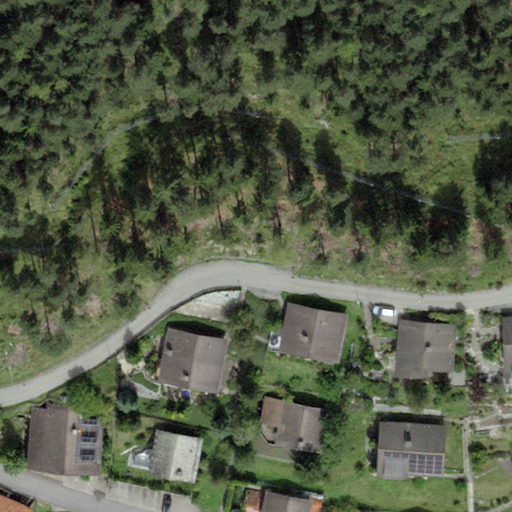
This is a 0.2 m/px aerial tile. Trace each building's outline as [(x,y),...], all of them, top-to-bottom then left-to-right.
[(355,321),(291,310),(282,359),(347,370),(355,321)] [(462,329),(404,324),(400,373),(458,378),(462,329)] [(230,349),(168,339),(160,390),(222,400),(230,349)] [(333,419),(267,406),(260,443),(326,456),(333,419)] [(109,410),(39,412),(41,469),(110,467),(109,410)] [(449,432),(385,429),(382,479),(446,482),(449,432)] [(207,447),(159,439),(152,480),(199,488),(207,447)] [(44,511),(46,508),(0,491),(0,511),(44,511)] [(249,493),(246,510),(256,511),(261,511),(264,495),(249,493)] [(313,511),(315,508),(268,499),(265,511),(313,511)]
